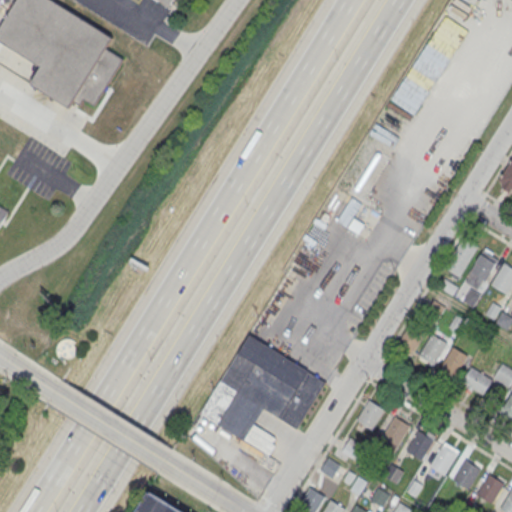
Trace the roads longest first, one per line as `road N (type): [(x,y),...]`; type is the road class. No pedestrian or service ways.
road 1 (motorway): [(151,399),(398,0)]
road 2 (residential): [(511,119),(269,511)]
road 3 (motorway): [(344,0),(120,369)]
road 4 (residential): [(0,276),(70,231),(234,0)]
road 5 (residential): [(511,449),(365,357)]
road 6 (tertiary): [(167,463),(41,383)]
